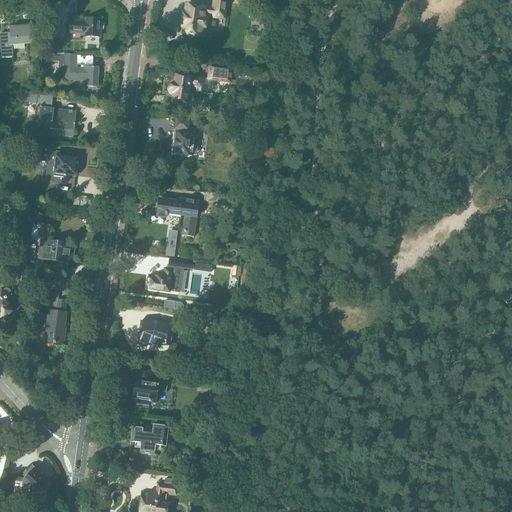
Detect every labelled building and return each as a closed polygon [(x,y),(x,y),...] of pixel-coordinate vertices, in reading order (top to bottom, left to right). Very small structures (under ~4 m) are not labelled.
[(182,22),(181,27),(183,27),(182,34),(187,35),(187,37),(195,38),(195,36),(199,36),(200,27),(205,28),(207,19),(205,19),(205,14),(212,15),(212,17),(224,19),(226,0),(214,0),(213,10),(206,9),(206,8),(203,7),(197,6),(186,5),(185,13),(183,13),(182,17),(182,18),(182,22)] [(243,0),(243,3),(259,4),(259,1),(261,1),(261,7),(272,8),(273,0),(243,0)] [(70,21),(69,32),(85,33),(85,36),(99,37),(100,31),(102,31),(104,29),(104,24),(102,23),(100,22),(100,19),(86,19),(86,22),(70,21)] [(10,33),(0,33),(0,50),(0,58),(12,57),(11,45),(34,44),(33,38),(34,38),(34,36),(33,36),(33,27),(10,28),(10,33)] [(42,55),(41,61),(52,62),(58,63),(57,76),(64,76),(64,80),(75,80),(75,79),(83,79),(83,86),(97,87),(97,77),(98,77),(99,71),(97,71),(98,68),(93,67),(93,66),(92,66),(92,67),(84,67),(84,68),(76,68),(76,64),(94,65),(94,54),(82,54),(82,55),(76,55),(63,54),(63,55),(55,55),(49,55),(42,55)] [(209,65),(207,79),(231,82),(233,69),(209,65)] [(169,88),(169,89),(169,90),(170,90),(170,91),(170,92),(171,92),(171,93),(172,93),(173,93),(173,94),(172,103),(187,105),(187,103),(188,103),(189,103),(190,103),(190,102),(191,102),(191,101),(192,101),(192,100),(192,99),(192,98),(191,97),(191,96),(190,96),(189,95),(188,95),(189,89),(201,91),(201,90),(207,91),(208,81),(202,80),(203,78),(176,75),(175,83),(174,83),(173,83),(173,84),(172,84),(171,84),(171,85),(170,85),(170,86),(169,87),(169,88)] [(27,93),(26,103),(42,105),(42,106),(40,106),(40,107),(36,107),(34,126),(58,129),(58,136),(72,137),(73,131),(74,125),(75,124),(74,124),(75,112),(50,110),(52,98),(38,95),(27,93)] [(175,134),(173,153),(183,155),(184,156),(188,157),(190,156),(192,156),(195,132),(189,132),(190,121),(175,119),(174,131),(176,131),(176,134),(175,134)] [(28,146),(27,158),(34,159),(34,160),(47,162),(48,157),(48,152),(49,146),(36,146),(28,146)] [(48,152),(48,157),(56,158),(53,177),(64,178),(64,176),(65,176),(65,175),(75,176),(75,174),(76,174),(76,173),(76,172),(77,172),(77,171),(77,170),(76,169),(76,168),(77,163),(76,163),(76,159),(72,158),(73,155),(56,153),(48,152)] [(206,193),(205,203),(230,207),(232,197),(206,193)] [(159,199),(156,216),(165,217),(166,211),(185,214),(182,235),(193,237),(198,202),(187,201),(187,199),(175,197),(175,201),(159,199)] [(40,240),(38,259),(39,259),(39,262),(44,263),(44,260),(66,263),(66,261),(71,262),(73,247),(68,246),(68,244),(49,242),(49,237),(51,236),(52,232),(50,231),(51,226),(43,225),(42,228),(40,231),(40,233),(40,236),(41,239),(40,240)] [(15,258),(13,271),(25,272),(27,260),(15,258)] [(148,275),(147,282),(151,283),(150,289),(169,292),(169,290),(179,292),(182,268),(211,272),(212,265),(169,259),(168,269),(164,269),(163,277),(148,275)] [(0,269),(0,275),(11,277),(12,271),(0,269)] [(23,274),(22,281),(26,282),(40,284),(41,276),(27,274),(23,274)] [(0,320),(1,320),(12,311),(9,308),(11,307),(7,302),(8,301),(8,300),(12,297),(13,295),(12,293),(10,291),(9,290),(6,289),(2,292),(1,290),(0,290),(0,320)] [(46,293),(44,305),(51,306),(56,307),(58,295),(53,294),(46,293)] [(49,311),(44,343),(45,343),(46,341),(54,342),(53,343),(56,344),(56,343),(63,344),(65,332),(62,332),(63,327),(64,328),(66,313),(64,313),(66,301),(58,300),(57,312),(49,311)] [(140,326),(138,338),(142,345),(166,345),(174,327),(170,326),(153,322),(140,323),(140,326)] [(218,324),(215,337),(224,339),(226,325),(218,324)] [(132,388),(131,399),(137,399),(136,405),(148,406),(149,401),(156,402),(158,392),(164,392),(167,377),(168,377),(169,371),(156,369),(154,384),(151,383),(153,369),(138,367),(136,382),(136,381),(135,388),(132,388)] [(212,393),(210,408),(219,409),(221,394),(212,393)] [(132,427),(131,442),(140,443),(139,453),(154,455),(155,445),(165,446),(168,427),(153,425),(152,430),(143,429),(143,428),(132,427)] [(23,480),(22,490),(28,491),(28,493),(38,494),(37,501),(44,502),(46,493),(47,479),(35,468),(23,480)] [(139,511),(170,511),(171,508),(169,507),(169,504),(161,503),(162,492),(176,494),(177,486),(157,484),(156,495),(142,493),(139,511)]
